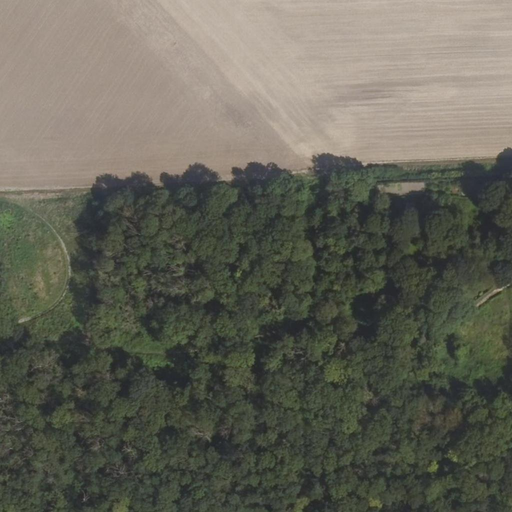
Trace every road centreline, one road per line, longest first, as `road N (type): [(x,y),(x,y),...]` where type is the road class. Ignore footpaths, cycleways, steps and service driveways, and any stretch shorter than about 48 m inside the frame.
road 1 (track): [(0,351),(160,353),(312,322),(439,329),(511,286)]
road 2 (track): [(0,192),(511,163)]
